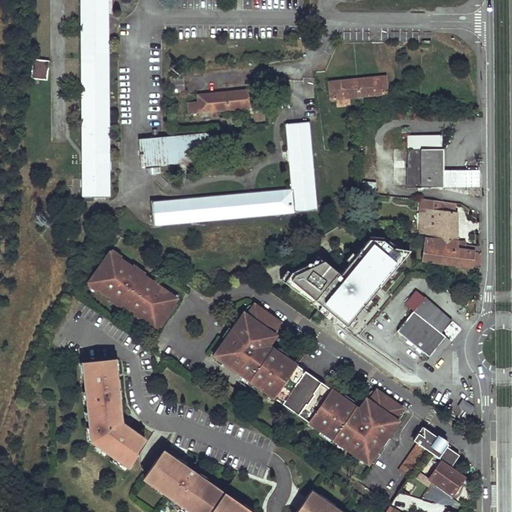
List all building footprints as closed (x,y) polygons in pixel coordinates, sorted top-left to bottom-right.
[(83,0),(85,200),(108,200),(106,0),(83,0)] [(34,60),(31,79),(47,81),(50,62),(34,60)] [(172,93),(184,92),(183,76),(170,77),(172,93)] [(330,99),(387,93),(386,83),(381,83),(381,77),(333,82),(334,88),(329,88),(330,99)] [(188,103),(189,114),(257,106),(256,96),(251,96),(251,90),(203,95),(204,101),(199,102),(188,103)] [(220,125),(237,123),(237,116),(220,118),(220,125)] [(155,227),(317,210),(308,122),(285,124),(288,151),(287,151),(288,160),(289,160),(292,190),(153,204),(155,227)] [(140,156),(141,168),(200,163),(198,146),(209,145),(208,134),(138,140),(139,152),(143,152),(143,156),(140,156)] [(443,135),(406,135),(407,188),(443,188),(443,135)] [(478,188),(479,171),(444,170),(444,187),(478,188)] [(375,191),(375,182),(363,182),(363,191),(375,191)] [(424,235),(421,263),(472,269),(475,250),(455,247),(460,204),(420,199),(416,234),(424,235)] [(346,327),(409,252),(392,250),(382,241),(368,240),(338,275),(323,261),(292,275),(289,280),(346,327)] [(110,251),(88,282),(128,310),(130,307),(135,311),(134,314),(156,329),(177,298),(110,251)] [(395,332),(429,357),(444,336),(440,333),(449,320),(435,309),(420,298),(410,312),(395,332)] [(242,312),(212,355),(242,376),(244,374),(250,378),(248,380),(265,393),(267,390),(273,395),(271,397),(282,405),(284,403),(298,412),(296,414),(307,422),(308,420),(314,424),(312,426),(330,439),(332,437),(338,441),(336,443),(366,464),(397,422),(393,419),(401,409),(375,390),(368,401),(364,399),(358,407),(360,409),(359,411),(358,413),(353,413),(351,411),(354,407),(335,394),(334,397),(328,393),(330,390),(319,382),(317,385),(303,376),(305,373),(294,365),(292,367),(287,363),(288,361),(271,348),(267,352),(264,350),(263,346),(265,344),(266,342),(269,344),(275,335),(272,333),(279,322),(253,304),(246,315),(242,312)] [(113,455),(128,466),(137,453),(135,452),(145,437),(127,424),(122,421),(122,418),(117,369),(116,362),(116,358),(83,361),(84,371),(87,371),(87,376),(84,376),(86,390),(87,402),(88,409),(88,410),(90,410),(91,414),(88,414),(89,418),(89,425),(90,425),(92,425),(93,431),(90,431),(91,440),(113,455)] [(319,382),(305,373),(303,376),(317,385),(319,382)] [(282,405),(296,414),(298,412),(284,403),(282,405)] [(457,413),(448,406),(445,410),(455,417),(457,413)] [(421,425),(412,439),(417,442),(426,449),(440,459),(450,466),(458,454),(445,445),(447,443),(421,425)] [(426,449),(417,442),(398,469),(407,476),(426,449)] [(252,511),(250,510),(245,510),(242,507),(243,505),(242,504),(206,479),(205,479),(204,481),(201,478),(199,474),(198,473),(195,471),(197,468),(188,461),(186,464),(185,464),(184,463),(180,463),(175,460),(162,451),(156,459),(147,472),(144,476),(157,485),(162,488),(163,493),(164,493),(183,507),(184,507),(185,505),(192,510),(194,507),(198,510),(198,511),(252,511)] [(128,466),(113,455),(111,460),(125,470),(128,466)] [(450,466),(440,459),(427,477),(419,472),(415,478),(426,486),(430,480),(450,494),(463,475),(450,466)] [(200,471),(198,473),(199,474),(201,478),(204,481),(205,479),(206,479),(207,477),(200,471)] [(162,488),(157,485),(154,489),(162,495),(164,493),(163,493),(162,488)] [(337,511),(335,510),(337,508),(333,506),(328,502),(327,504),(317,497),(310,492),(306,497),(298,510),(295,511),(337,511)] [(328,502),(333,506),(334,504),(320,493),(317,497),(327,504),(328,502)]
